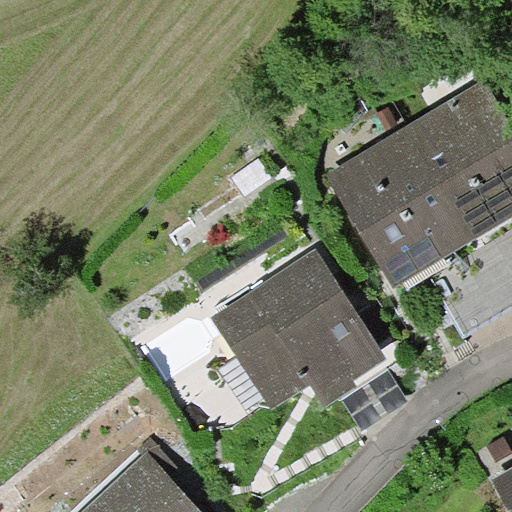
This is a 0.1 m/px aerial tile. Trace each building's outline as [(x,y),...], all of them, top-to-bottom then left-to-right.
[(511,125),(485,80),(405,127),(472,240),(511,216),(511,125)] [(393,287),(472,240),(405,127),(326,174),(393,287)] [(311,385),(325,407),(340,398),(357,386),(353,379),(386,357),(382,350),(378,344),(316,248),(212,316),(237,357),(264,399),(271,410),(311,385)] [(399,338),(382,350),(386,357),(353,379),(357,386),(340,398),(363,431),(409,401),(387,368),(409,353),(399,338)] [(264,399),(237,357),(219,369),(246,411),(264,399)] [(81,511),(202,511),(169,475),(179,466),(151,436),(137,448),(144,455),(81,511)] [(511,511),(511,467),(492,479),(509,511),(511,511)]
